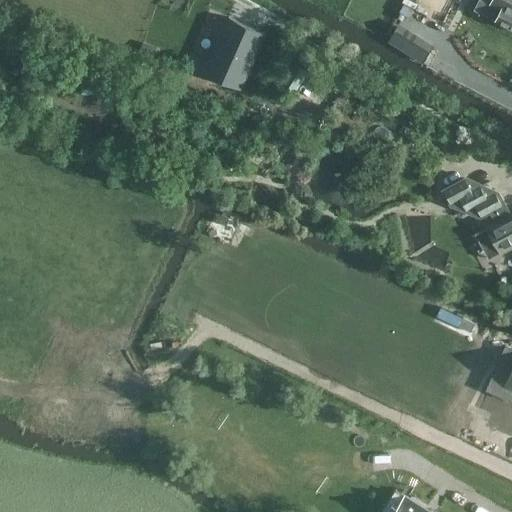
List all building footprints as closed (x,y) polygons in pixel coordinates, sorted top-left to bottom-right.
[(511,0),(487,0),(492,2),(491,3),(500,8),(495,19),(511,27),(511,0)] [(228,13),(204,70),(243,87),(268,30),(228,13)] [(422,61),(434,42),(399,21),(388,39),(422,61)] [(143,43),(139,54),(153,59),(156,47),(143,43)] [(296,63),(281,85),(295,93),(309,71),(296,63)] [(391,103),(384,115),(406,126),(412,114),(391,103)] [(244,159),(237,167),(241,171),(248,163),(244,159)] [(466,174),(444,186),(451,199),(473,187),(466,174)] [(489,229),(502,253),(511,248),(511,213),(506,216),(500,205),(502,204),(496,192),(487,197),(481,185),(460,197),(466,209),(475,204),(481,215),(492,209),(499,223),(489,229)] [(489,421),(483,433),(492,437),(498,425),(489,421)] [(381,511),(391,511),(404,492),(396,487),(381,511)] [(430,511),(405,496),(394,511),(430,511)]
